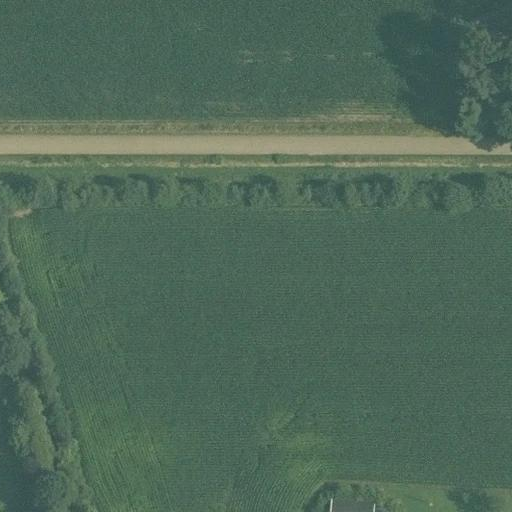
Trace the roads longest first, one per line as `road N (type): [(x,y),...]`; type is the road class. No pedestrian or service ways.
road 1 (unclassified): [(0,145),(511,146)]
road 2 (unknown): [(0,252),(69,511)]
